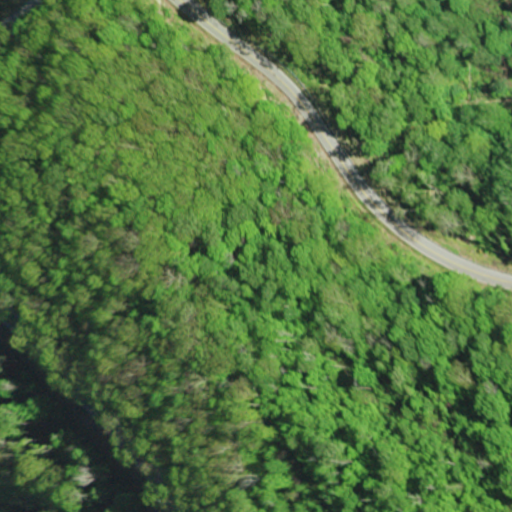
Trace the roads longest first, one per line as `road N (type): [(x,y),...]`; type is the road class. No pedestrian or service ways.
road 1 (primary): [(32,0),(185,2),(280,83),(377,208),(440,254),(511,284)]
road 2 (primary): [(173,511),(138,450),(0,307)]
